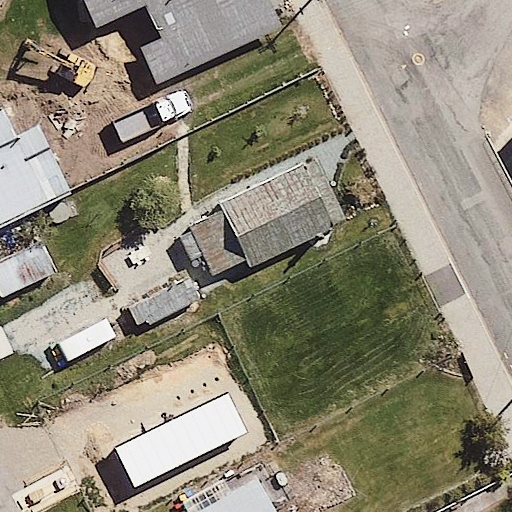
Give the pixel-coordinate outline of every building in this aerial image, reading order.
[(81,0),(93,27),(143,6),(159,45),(143,52),(158,86),(273,36),(257,0),(81,0)] [(16,130),(6,109),(0,111),(0,232),(80,196),(44,117),(16,130)] [(340,216),(308,155),(173,226),(206,287),(340,216)] [(0,305),(56,275),(35,237),(0,255),(0,305)] [(205,294),(165,239),(107,282),(148,337),(205,294)] [(422,399),(397,362),(346,397),(372,434),(422,399)] [(278,511),(258,475),(191,511),(278,511)] [(475,511),(469,499),(443,511),(475,511)]
